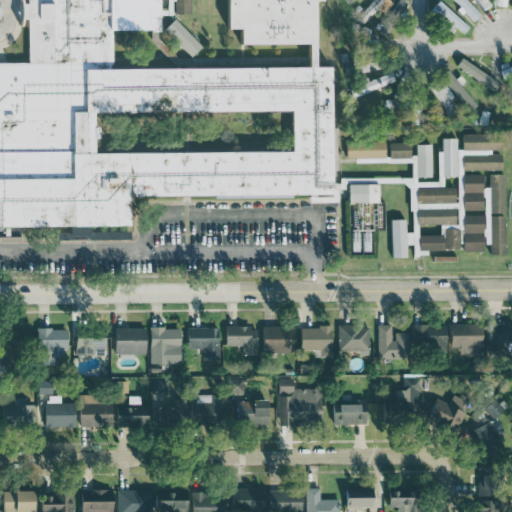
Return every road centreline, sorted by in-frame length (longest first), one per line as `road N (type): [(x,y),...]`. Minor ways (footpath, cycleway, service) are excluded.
road 1 (tertiary): [(0,293),(511,288)]
road 2 (residential): [(0,456),(423,454),(442,472),(442,511)]
